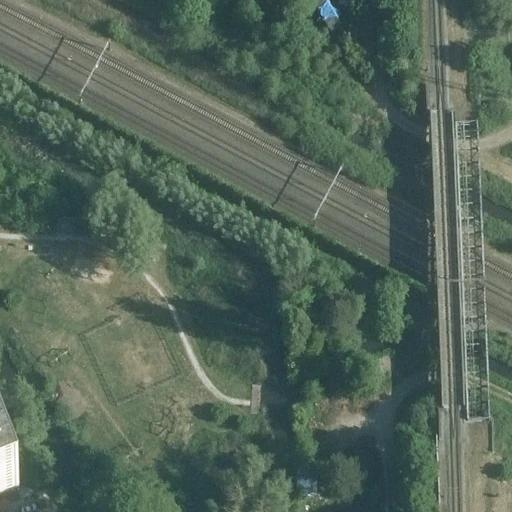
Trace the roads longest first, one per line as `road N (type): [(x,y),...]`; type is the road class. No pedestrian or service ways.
road 1 (track): [(386,430),(405,391),(434,378),(466,379),(511,399)]
road 2 (track): [(294,0),(364,91),(379,97)]
